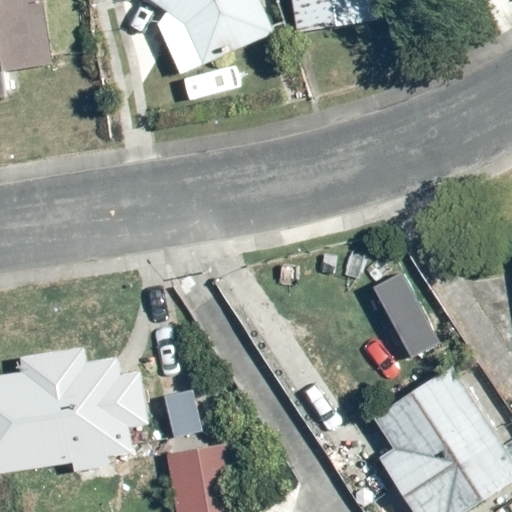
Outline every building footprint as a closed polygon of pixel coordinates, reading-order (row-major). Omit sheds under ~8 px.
[(0,0),(0,100),(7,100),(3,73),(52,65),(41,0),(0,0)] [(259,0),(146,0),(164,13),(156,23),(179,75),(274,33),(259,0)] [(292,0),(298,31),(378,18),(375,0),(292,0)] [(21,373),(0,376),(0,472),(73,462),(75,471),(111,466),(109,458),(136,454),(132,430),(150,427),(142,371),(119,374),(117,358),(86,363),(83,348),(19,357),(21,373)] [(466,511),(511,483),(511,458),(452,364),(371,415),(392,449),(381,456),(416,511),(466,511)] [(239,511),(224,439),(163,452),(176,511),(239,511)]
